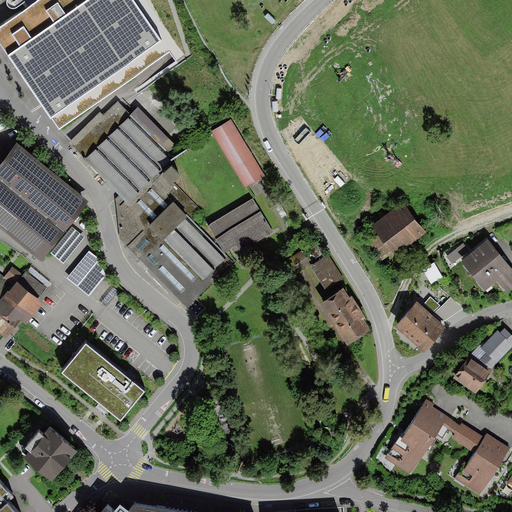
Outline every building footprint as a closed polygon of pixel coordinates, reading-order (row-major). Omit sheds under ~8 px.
[(40,0),(0,28),(0,41),(50,116),(59,129),(170,51),(133,0),(40,0)] [(68,143),(120,196),(131,207),(172,167),(185,153),(139,107),(131,115),(118,101),(105,114),(101,111),(68,143)] [(265,174),(232,118),(212,130),(245,186),(265,174)] [(6,156),(0,151),(0,225),(42,260),(89,204),(17,144),(6,156)] [(178,173),(172,167),(131,207),(120,196),(116,200),(120,238),(188,307),(233,262),(187,215),(195,208),(169,181),(178,173)] [(275,233),(253,197),(209,224),(226,251),(235,246),(240,255),(275,233)] [(427,230),(406,200),(374,221),(380,230),(369,237),(382,256),(392,250),(394,252),(427,230)] [(72,227),(51,254),(64,264),(85,237),(72,227)] [(511,289),(511,269),(488,238),(462,259),(484,289),(495,280),(507,294),(511,289)] [(469,249),(463,242),(447,255),(452,262),(469,249)] [(88,252),(67,279),(88,297),(105,276),(95,258),(88,252)] [(343,277),(328,252),(311,262),(327,287),(343,277)] [(442,276),(434,259),(423,265),(431,281),(442,276)] [(0,269),(0,268),(0,331),(6,336),(18,322),(21,318),(26,322),(42,303),(38,299),(47,288),(26,271),(23,274),(13,266),(4,277),(0,274),(0,269)] [(350,294),(343,282),(321,296),(348,339),(370,325),(363,315),(365,313),(352,292),(350,294)] [(433,313),(417,297),(396,319),(424,345),(444,323),(441,320),(433,313)] [(451,297),(433,313),(441,320),(462,308),(451,297)] [(492,368),(511,347),(511,334),(505,327),(501,332),(498,329),(482,345),(480,344),(472,353),(492,368)] [(143,389),(85,342),(62,370),(119,417),(143,389)] [(476,393),(490,372),(468,357),(454,379),(476,393)] [(456,429),(460,423),(434,405),(435,403),(426,397),(386,456),(409,471),(436,431),(442,435),(449,425),(456,429)] [(460,423),(456,429),(452,436),(475,451),(484,436),(461,421),(460,423)] [(76,444),(49,422),(44,429),(38,424),(25,439),(31,445),(25,452),(51,474),(76,444)] [(487,432),(484,436),(475,451),(457,477),(479,492),(509,446),(487,432)] [(0,511),(19,511),(21,510),(9,496),(15,490),(0,474),(0,511)] [(233,511),(135,495),(130,502),(122,495),(115,502),(107,497),(94,511),(233,511)]
